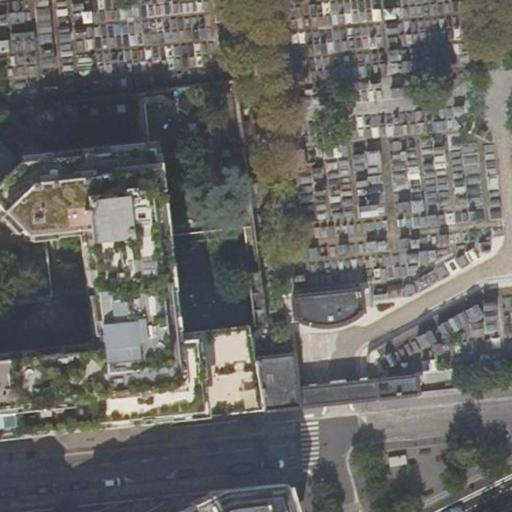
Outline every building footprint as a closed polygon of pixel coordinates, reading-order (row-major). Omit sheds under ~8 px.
[(0,0),(0,49),(50,45),(46,0),(30,0),(33,26),(22,27),(20,7),(3,9),(2,0),(0,0)] [(0,112),(36,108),(35,95),(26,92),(0,94),(0,112)] [(0,178),(18,161),(0,142),(0,178)] [(18,161),(0,178),(0,300),(50,296),(44,232),(83,228),(97,349),(0,358),(0,432),(4,432),(4,431),(68,424),(146,415),(176,412),(177,419),(249,412),(261,410),(247,336),(246,333),(168,342),(147,148),(18,161)] [(262,323),(261,318),(256,274),(246,275),(251,325),(255,324),(262,323)] [(399,285),(367,293),(370,305),(402,298),(399,285)] [(357,314),(356,312),(360,311),(358,291),(291,297),(293,318),(298,318),(298,320),(300,321),(302,320),(303,319),(314,322),(314,324),(316,325),(318,325),(319,324),(319,322),(337,320),(338,322),(341,322),(342,320),(341,319),(352,314),(353,315),(356,315),(357,314)] [(264,318),(261,318),(262,323),(255,324),(256,327),(247,336),(261,410),(336,402),(402,395),(416,394),(414,377),(334,386),(295,390),(291,354),(283,347),(277,348),(277,341),(267,342),(264,318)] [(289,511),(281,484),(232,489),(221,490),(209,496),(208,494),(189,502),(191,505),(175,511),(289,511)]
